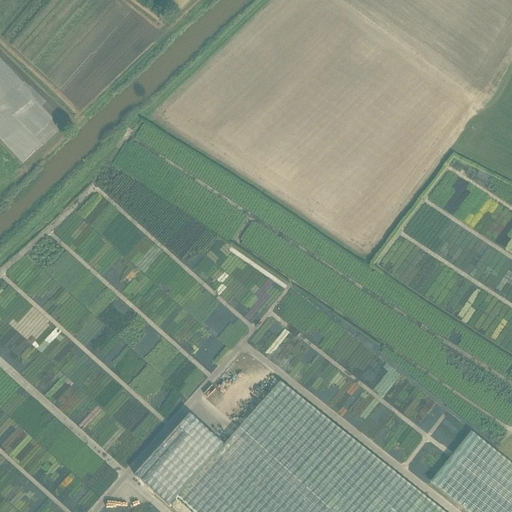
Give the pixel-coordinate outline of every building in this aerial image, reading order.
[(144,127),(137,141),(206,176),(213,163),(144,127)] [(511,357),(492,352),(487,373),(511,379),(511,357)] [(190,416),(135,477),(169,508),(177,498),(192,511),(441,511),(421,495),(281,384),(224,447),(220,444),(214,439),(190,416)] [(511,511),(511,465),(471,433),(431,483),(466,511),(511,511)] [(113,468),(101,480),(107,486),(118,474),(113,468)] [(118,511),(126,511),(135,503),(126,494),(114,507),(118,511)]
